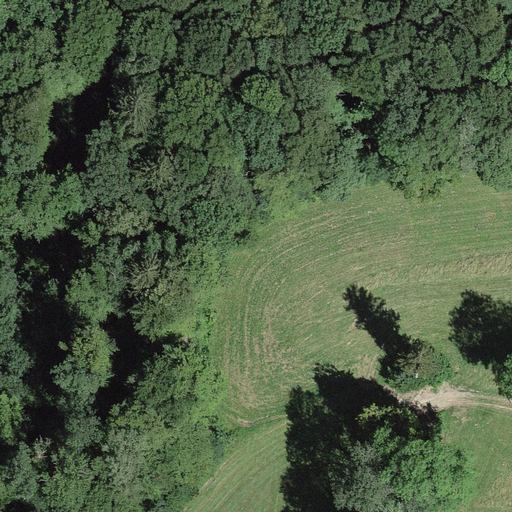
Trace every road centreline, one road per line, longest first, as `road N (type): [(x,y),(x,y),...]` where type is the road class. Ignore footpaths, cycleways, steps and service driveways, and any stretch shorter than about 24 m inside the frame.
road 1 (track): [(0,339),(92,383),(223,378)]
road 2 (track): [(511,407),(458,393),(379,424),(379,511)]
